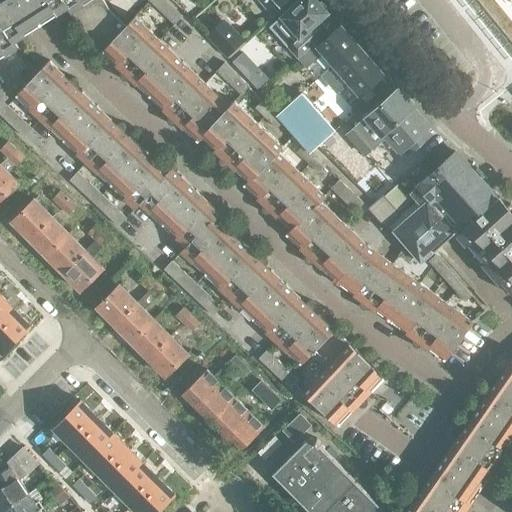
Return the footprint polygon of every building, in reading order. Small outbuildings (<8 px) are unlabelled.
[(229,105),(170,50),(136,17),(127,26),(111,11),(104,0),(0,0),(0,59),(18,48),(15,42),(42,25),(67,9),(86,38),(103,54),(108,50),(120,61),(116,66),(123,73),(122,74),(121,76),(122,78),(123,79),(124,80),(126,80),(128,80),(129,78),(137,85),(140,81),(167,106),(163,110),(170,117),(169,118),(169,120),(169,122),(170,124),(171,124),(174,125),(175,124),(177,123),(184,130),(188,125),(200,137),(196,141),(198,143),(207,134),(219,145),(215,150),(222,156),(221,158),(220,160),(220,162),(221,163),(223,164),(225,164),(227,164),(228,162),(235,169),(240,165),(252,177),(244,185),(246,187),(250,183),(262,195),(258,199),(265,206),(263,207),(263,209),(263,211),(264,213),(265,213),(268,214),(270,213),(271,211),(278,218),(282,214),(295,226),(286,235),(288,237),(292,232),(304,244),(300,249),(307,255),(306,256),(305,258),(306,260),(307,262),(308,263),(310,263),(312,262),(313,261),(321,268),(324,264),(337,276),(333,280),(336,283),(340,285),(343,281),(357,291),(354,295),(362,301),(361,303),(360,305),(361,307),(362,308),(363,309),(366,309),(367,308),(368,306),(377,312),(380,307),(394,317),(391,322),(392,323),(396,318),(410,328),(406,333),(414,339),(413,341),(413,343),(413,345),(414,346),(416,347),(418,347),(420,346),(421,344),(429,350),(433,345),(447,355),(443,360),(445,361),(473,322),(384,257),(367,245),(366,243),(321,200),(325,196),(277,150),(281,145),(234,100),(229,105)] [(259,0),(275,17),(284,9),(282,6),(288,0),(259,0)] [(300,0),(281,17),(270,27),(298,58),(303,53),(303,54),(315,43),(324,35),(329,31),(320,21),(329,13),(326,10),(329,8),(322,0),(300,0)] [(182,17),(166,1),(158,10),(175,25),(182,17)] [(225,18),(206,35),(228,58),(246,41),(225,18)] [(303,54),(299,58),(307,67),(324,53),(333,63),(356,41),(357,42),(357,39),(353,34),(350,34),(348,32),(342,25),(318,46),(315,43),(303,54)] [(356,41),(333,63),(362,95),(386,74),(375,62),(367,53),(367,51),(363,46),(361,46),(357,42),(356,41)] [(245,52),(233,62),(259,89),(270,78),(245,52)] [(71,81),(65,75),(49,61),(16,97),(41,121),(135,209),(140,205),(185,248),(181,252),(230,298),(276,342),(301,366),(306,361),(321,375),(304,393),(339,426),(341,425),(336,420),(348,408),(352,412),(359,405),(361,406),(363,407),(365,407),(366,406),(367,404),(367,402),(367,400),(365,399),(385,378),(313,310),(314,308),(315,307),(315,304),(314,303),(312,302),(310,302),(308,303),(307,304),(300,297),(296,301),(268,275),(272,271),(265,265),(266,263),(267,261),(267,259),(266,258),(264,257),(262,257),(260,257),(259,259),(218,220),(224,214),(225,212),(224,210),(223,208),(222,208),(220,207),(218,208),(217,209),(209,202),(206,206),(179,182),(183,178),(176,171),(177,170),(178,168),(177,166),(177,164),(175,163),(173,163),(171,164),(165,170),(124,131),(125,130),(126,128),(126,126),(125,124),(123,123),(121,123),(119,124),(118,125),(111,118),(107,122),(81,97),(84,94),(77,87),(78,85),(79,84),(78,81),(78,80),(76,79),(74,79),(72,80),(71,81)] [(225,64),(217,72),(242,95),(250,87),(225,64)] [(415,107),(413,104),(407,98),(408,97),(402,90),(401,91),(398,88),(348,133),(367,154),(387,136),(402,152),(406,148),(410,153),(432,133),(431,132),(430,133),(427,130),(431,127),(414,108),(415,107)] [(0,91),(0,107),(8,99),(0,91)] [(303,93),(281,113),(278,115),(312,153),(321,145),(337,130),(303,93)] [(284,122),(277,116),(263,102),(257,108),(278,128),(284,122)] [(8,106),(0,114),(15,128),(23,120),(8,106)] [(26,138),(33,129),(26,123),(19,131),(26,138)] [(0,149),(8,156),(16,148),(8,141),(0,149)] [(325,166),(312,154),(303,146),(297,152),(319,173),(325,166)] [(23,156),(16,148),(8,156),(16,164),(23,156)] [(378,202),(371,208),(394,233),(397,231),(415,254),(421,262),(433,252),(436,250),(436,249),(440,246),(496,197),(481,179),(484,176),(477,167),(473,170),(458,152),(421,184),(410,193),(422,207),(406,220),(384,196),(378,202)] [(0,164),(0,197),(16,181),(0,164)] [(85,179),(78,172),(70,180),(77,187),(85,179)] [(364,203),(340,180),(332,189),(356,212),(364,203)] [(88,182),(80,190),(109,217),(117,208),(88,182)] [(62,207),(69,199),(61,192),(54,200),(62,207)] [(511,289),(511,211),(500,197),(457,236),(508,293),(511,289)] [(35,199),(13,221),(30,238),(52,216),(35,199)] [(77,206),(69,199),(62,207),(69,215),(77,206)] [(119,211),(112,219),(119,226),(127,218),(119,211)] [(52,216),(30,238),(47,255),(69,233),(52,216)] [(96,224),(88,232),(96,239),(96,240),(104,232),(96,224)] [(104,232),(96,240),(104,247),(112,239),(104,232)] [(69,233),(47,255),(64,272),(86,250),(69,233)] [(86,250),(64,272),(82,290),(104,268),(94,258),(104,248),(104,247),(96,240),(96,239),(86,250)] [(410,262),(415,255),(405,248),(400,255),(410,262)] [(453,275),(436,256),(430,261),(447,280),(453,275)] [(180,268),(172,262),(165,270),(172,277),(180,268)] [(183,271),(175,279),(203,306),(211,298),(183,271)] [(150,291),(158,283),(150,275),(143,283),(150,291)] [(471,296),(455,278),(449,283),(466,301),(471,296)] [(166,290),(158,283),(150,291),(158,298),(166,290)] [(116,324),(138,303),(121,286),(99,307),(116,324)] [(0,293),(0,323),(15,309),(0,293)] [(214,315),(221,307),(214,300),(206,309),(214,315)] [(133,341),(155,320),(138,303),(116,324),(133,341)] [(185,323),(193,315),(185,308),(177,316),(185,323)] [(15,309),(0,323),(0,349),(3,352),(30,325),(15,309)] [(200,323),(193,315),(185,323),(193,331),(200,323)] [(150,358),(171,336),(155,320),(133,341),(150,358)] [(188,354),(171,336),(150,358),(167,375),(188,354)] [(274,358),(267,351),(259,359),(267,366),(274,358)] [(222,383),(235,370),(243,362),(236,355),(215,376),(208,369),(184,393),(199,407),(222,383)] [(466,511),(477,497),(511,446),(511,359),(500,376),(499,375),(497,375),(495,375),(494,376),(493,378),(493,380),(494,382),(496,383),(463,430),(462,429),(460,428),(458,429),(456,430),(456,432),(456,434),(457,435),(459,436),(436,468),(426,483),(424,482),(423,482),(420,483),(419,484),(419,485),(419,487),(420,489),(421,490),(406,511),(466,511)] [(299,381),(277,360),(270,369),(291,389),(299,381)] [(251,370),(243,362),(235,370),(243,378),(251,370)] [(213,421),(237,398),(222,383),(199,407),(213,421)] [(263,400),(271,392),(262,383),(254,391),(263,400)] [(281,402),(271,392),(263,400),(274,410),(281,402)] [(227,436),(251,412),(237,398),(213,421),(227,436)] [(82,400),(55,428),(71,444),(98,417),(82,400)] [(265,426),(251,412),(227,436),(242,450),(265,426)] [(301,413),(286,429),(296,439),(312,424),(301,413)] [(98,417),(71,444),(86,459),(113,432),(98,417)] [(113,432),(86,459),(101,474),(128,447),(113,432)] [(313,436),(276,473),(314,511),(387,511),(321,445),(323,443),(318,439),(317,440),(313,436)] [(128,447),(101,474),(116,490),(144,462),(128,447)] [(39,465),(24,448),(14,458),(29,474),(39,465)] [(49,448),(43,454),(52,463),(57,457),(49,448)] [(57,457),(52,463),(60,471),(66,466),(57,457)] [(144,462),(116,490),(132,505),(159,478),(144,462)] [(0,484),(2,487),(0,488),(0,511),(29,494),(11,466),(0,473),(0,484)] [(159,478),(132,505),(138,511),(156,511),(175,494),(159,478)] [(79,479),(74,485),(82,493),(88,488),(79,479)] [(59,484),(50,492),(55,499),(65,490),(59,484)] [(88,488),(82,493),(91,502),(96,496),(88,488)] [(29,494),(0,511),(37,511),(44,508),(40,502),(42,495),(38,489),(30,494),(29,494)] [(65,490),(55,499),(61,505),(70,496),(65,490)]
